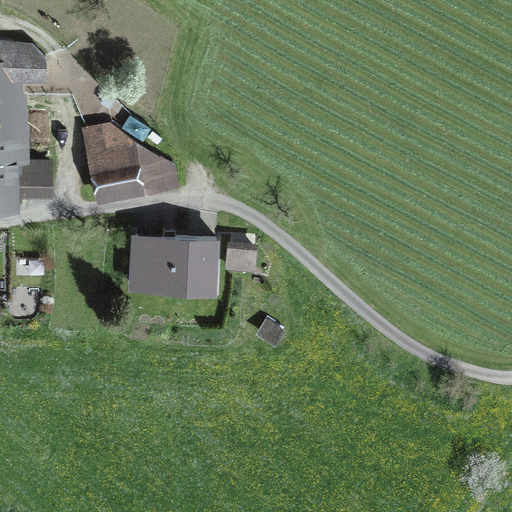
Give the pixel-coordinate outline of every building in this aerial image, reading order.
[(0,198),(8,199),(8,75),(45,75),(45,55),(32,43),(0,39),(0,198)] [(87,126),(102,198),(164,186),(159,154),(112,121),(87,126)] [(19,192),(51,192),(51,163),(19,163),(19,192)] [(135,234),(134,267),(161,268),(160,286),(213,289),(215,237),(135,234)] [(230,244),(228,264),(253,266),(255,246),(230,244)]
